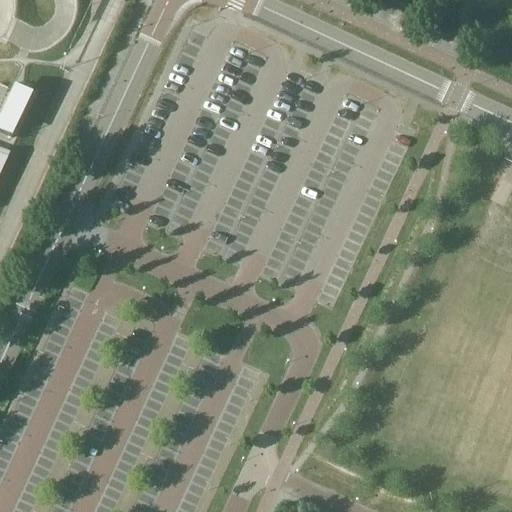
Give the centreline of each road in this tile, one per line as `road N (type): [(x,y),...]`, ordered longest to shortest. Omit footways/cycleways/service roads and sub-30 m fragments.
road 1 (residential): [(64,223),(295,330),(305,355),(254,470)]
road 2 (tertiary): [(511,123),(246,0)]
road 3 (tertiary): [(169,0),(64,223)]
road 4 (tertiary): [(64,223),(0,363)]
